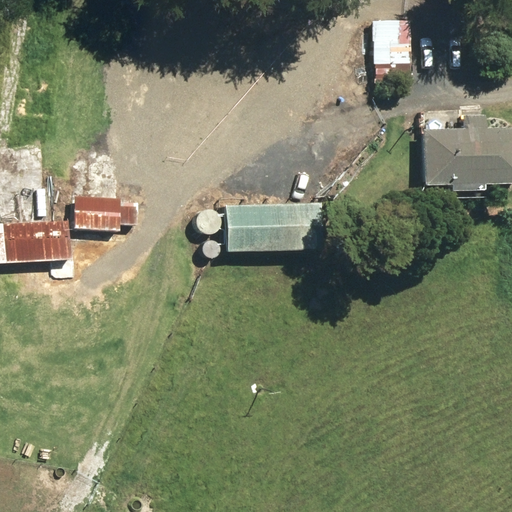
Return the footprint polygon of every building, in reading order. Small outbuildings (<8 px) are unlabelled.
[(405,22),(369,23),(370,85),(407,84),(405,22)] [(460,133),(418,133),(419,188),(446,188),(446,192),(479,192),(479,187),(511,186),(511,130),(482,131),(482,118),(460,119),(460,133)] [(117,204),(117,199),(71,198),(69,232),(116,234),(116,228),(134,229),(135,204),(117,204)] [(219,208),(220,255),(316,253),(315,205),(219,208)] [(65,222),(0,225),(0,246),(1,264),(51,261),(52,280),(73,279),(72,260),(67,261),(65,222)]
